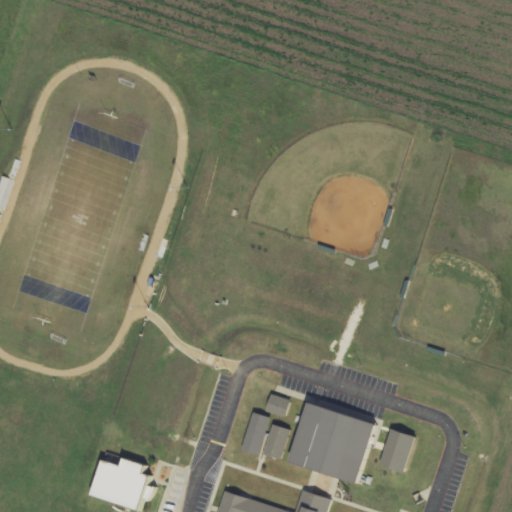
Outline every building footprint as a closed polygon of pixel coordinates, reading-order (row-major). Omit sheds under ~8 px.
[(286,418),(292,403),(275,396),(269,411),(286,418)] [(292,464),(362,483),(379,423),(309,403),(292,464)] [(244,451),(261,456),(273,419),(256,413),(244,451)] [(266,457),(285,461),(292,429),(273,425),(266,457)] [(218,511),(331,511),(335,500),(305,491),(298,511),(227,488),(218,511)]
